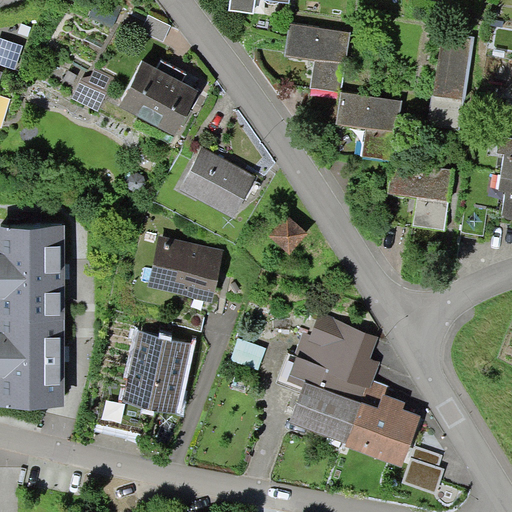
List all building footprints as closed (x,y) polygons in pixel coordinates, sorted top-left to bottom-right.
[(111,27),(123,5),(112,0),(98,0),(90,17),(111,27)] [(230,0),(229,10),(253,14),(254,0),(267,0),(288,3),(288,0),(230,0)] [(172,26),(148,14),(140,31),(164,43),(172,26)] [(350,32),(289,23),(285,55),(314,60),(310,88),(341,92),(350,32)] [(475,37),(443,32),(432,95),(465,101),(475,37)] [(0,64),(15,70),(24,45),(0,38),(0,64)] [(157,68),(142,60),(119,107),(176,136),(199,91),(182,82),(157,68)] [(157,68),(182,82),(186,75),(161,61),(157,68)] [(106,92),(114,77),(95,67),(91,76),(82,77),(72,98),(98,111),(107,92),(106,92)] [(73,83),(77,75),(68,70),(64,78),(73,83)] [(402,101),(341,92),(336,123),(366,127),(362,155),(393,160),(402,101)] [(505,154),(502,177),(511,178),(511,137),(500,136),(498,152),(505,154)] [(202,147),(180,190),(234,218),(257,176),(202,147)] [(453,166),(394,158),(389,194),(417,197),(413,226),(444,230),(453,166)] [(511,178),(502,177),(499,192),(506,193),(502,217),(511,218),(511,178)] [(308,233),(287,214),(268,235),(289,254),(308,233)] [(0,321),(63,321),(63,278),(63,264),(64,226),(0,225),(0,321)] [(160,236),(149,287),(212,302),(224,251),(160,236)] [(201,331),(205,317),(176,309),(172,323),(201,331)] [(287,381),(302,387),(304,382),(361,403),(366,387),(370,388),(373,380),(380,363),(370,359),(378,337),(320,311),(310,335),(303,332),(295,351),(298,352),(287,381)] [(63,347),(63,321),(0,321),(0,404),(63,405),(63,361),(63,347)] [(176,414),(192,342),(138,330),(122,402),(176,414)] [(258,371),(266,347),(239,337),(230,361),(258,371)] [(401,467),(420,416),(403,409),(406,402),(385,395),(388,386),(373,380),(370,388),(366,387),(361,403),(346,443),(345,446),(401,467)] [(289,422),(346,443),(361,403),(304,382),(302,387),(289,422)] [(443,455),(415,446),(411,456),(440,466),(443,455)] [(402,482),(436,494),(445,468),(440,466),(411,456),(402,482)]
